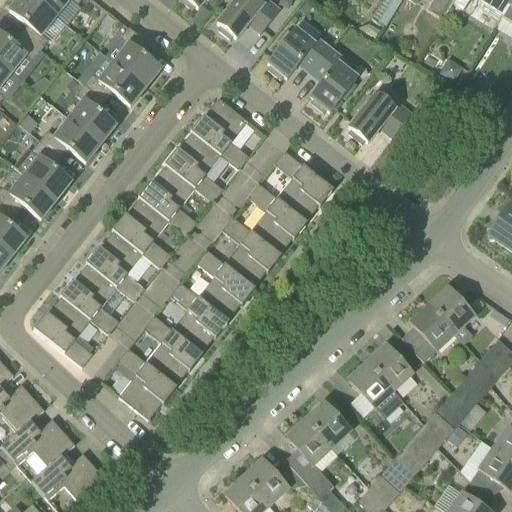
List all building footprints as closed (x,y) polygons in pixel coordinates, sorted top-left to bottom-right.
[(21,38),(41,54),(49,44),(42,38),(56,20),(31,0),(19,0),(9,13),(28,28),(21,38)] [(31,0),(56,20),(70,2),(78,8),(83,0),(31,0)] [(180,0),(179,2),(193,13),(196,9),(199,12),(207,0),(180,0)] [(230,10),(217,27),(220,29),(218,32),(231,43),(234,40),(237,42),(251,24),(262,32),(259,36),(260,38),(280,13),(264,0),(255,0),(256,0),(255,0),(232,0),(227,8),(230,10)] [(384,0),(379,9),(371,21),(373,22),(386,30),(404,0),(384,0)] [(434,0),(426,13),(444,24),(458,0),(434,0)] [(511,6),(511,0),(481,0),(478,6),(504,22),(511,6)] [(289,31),(288,32),(289,33),(277,47),(281,50),(268,67),(271,69),(268,72),(282,83),(284,80),(287,82),(302,64),(313,73),(331,50),(318,40),(315,44),(296,29),(292,34),(289,31)] [(114,65),(146,91),(161,72),(142,57),(150,47),(129,31),(121,42),(128,48),(114,65)] [(41,54),(21,38),(13,47),(0,36),(0,67),(11,76),(26,58),(33,64),(41,54)] [(331,50),(313,73),(325,82),(310,100),(313,103),(311,106),(324,117),(327,114),(330,116),(344,99),(347,102),(358,88),(355,85),(359,81),(340,65),(344,61),(331,50)] [(449,61),(443,74),(456,80),(462,67),(449,61)] [(84,88),(105,104),(112,95),(131,110),(146,91),(114,65),(99,84),(92,78),(84,88)] [(0,105),(4,100),(0,96),(0,90),(11,76),(0,67),(0,105)] [(69,122),(101,147),(116,128),(97,114),(105,104),(84,88),(76,98),(83,104),(69,122)] [(370,98),(369,97),(358,111),(362,114),(349,131),(352,133),(349,137),(362,147),(365,144),(368,146),(383,128),(394,137),(390,141),(392,142),(412,117),(398,106),(395,111),(376,96),(373,101),(369,98),(370,98)] [(248,125),(219,102),(209,115),(210,116),(206,120),(203,119),(190,135),(192,136),(221,160),(239,174),(250,161),(232,146),(248,125)] [(101,147),(69,122),(55,140),(48,134),(39,144),(60,161),(67,151),(86,166),(101,147)] [(206,179),(221,160),(192,136),(182,148),(183,149),(180,153),(177,152),(164,168),(166,169),(195,192),(213,207),(223,193),(206,179)] [(24,178),(56,204),(71,185),(52,170),(60,161),(39,144),(31,155),(39,160),(24,178)] [(277,202),(306,225),(316,214),(315,213),(318,208),(321,210),(334,194),(285,155),(274,168),(292,182),(277,202)] [(138,201),(139,202),(169,225),(187,240),(197,226),(179,212),(195,192),(166,169),(156,181),(157,182),(153,186),(151,185),(138,201)] [(56,204),(24,178),(10,196),(3,190),(0,193),(0,205),(15,217),(23,208),(41,223),(56,204)] [(306,225),(277,202),(259,187),(248,201),(266,215),(250,235),(280,258),(290,246),(289,246),(292,241),(294,243),(308,226),(306,225)] [(153,245),(169,225),(139,202),(130,214),(131,215),(127,219),(125,217),(112,234),(113,235),(143,258),(161,272),(171,259),(153,245)] [(0,251),(11,260),(26,241),(8,226),(15,217),(0,205),(0,251)] [(490,244),(496,243),(511,253),(511,210),(498,231),(488,232),(490,244)] [(233,220),(222,234),(240,248),(224,268),(254,291),(263,279),(262,279),(266,274),(268,276),(281,259),(280,258),(250,235),(233,220)] [(127,278),(143,258),(113,235),(104,247),(105,248),(101,252),(99,250),(86,267),(87,268),(117,291),(135,305),(145,292),(127,278)] [(0,274),(11,260),(0,251),(0,274)] [(224,268),(207,253),(196,267),(214,281),(198,300),(228,324),(237,312),(236,311),(240,307),(242,309),(255,292),(254,291),(224,268)] [(61,301),(91,324),(109,338),(119,325),(101,311),(117,291),(87,268),(78,280),(79,280),(75,285),(73,283),(60,300),(61,301)] [(172,333),(202,357),(211,345),(210,344),(214,340),(216,342),(229,325),(228,324),(198,300),(180,286),(170,300),(188,314),(172,333)] [(455,337),(465,347),(473,339),(464,329),(474,320),(448,292),(429,309),(455,337)] [(75,344),(91,324),(61,301),(52,313),(53,313),(49,318),(47,316),(34,333),(82,371),(93,358),(75,344)] [(429,309),(411,326),(431,348),(419,359),(425,366),(455,337),(429,309)] [(172,333),(154,319),(144,332),(162,347),(146,366),(175,390),(185,378),(184,377),(188,373),(190,374),(203,358),(202,357),(172,333)] [(481,363),(491,372),(508,352),(498,343),(481,363)] [(368,366),(393,393),(411,376),(386,349),(368,366)] [(175,390),(146,366),(128,352),(118,365),(136,379),(119,400),(149,424),(159,411),(158,410),(161,405),(164,407),(177,391),(175,390)] [(511,355),(508,352),(491,372),(501,379),(511,366),(511,355)] [(0,391),(14,379),(0,363),(0,391)] [(481,363),(472,374),(491,390),(501,379),(491,372),(481,363)] [(393,393),(368,366),(349,383),(362,397),(375,411),(384,421),(403,404),(393,394),(393,393)] [(462,385),(481,402),(491,390),(472,374),(462,385)] [(462,385),(453,396),(472,413),(481,402),(462,385)] [(0,422),(3,419),(18,436),(18,437),(31,426),(44,414),(22,388),(14,395),(15,396),(10,401),(0,391),(0,422)] [(472,413),(453,396),(435,416),(455,432),(472,413)] [(306,424),(332,452),(350,435),(324,407),(306,424)] [(435,416),(418,435),(437,453),(455,432),(435,416)] [(34,454),(48,470),(49,471),(62,460),(75,449),(52,423),(45,430),(46,431),(40,436),(31,426),(18,437),(18,436),(1,450),(17,469),(34,454)] [(318,499),(330,511),(340,511),(344,509),(327,491),(331,487),(314,468),(332,452),(306,424),(287,441),(298,453),(286,464),(318,499)] [(511,433),(507,431),(493,452),(511,465),(511,433)] [(406,449),(426,466),(437,453),(418,435),(406,449)] [(406,449),(394,462),(395,463),(413,481),(426,466),(406,449)] [(479,472),(510,494),(511,491),(511,465),(493,452),(479,472)] [(49,471),(48,470),(32,485),(48,504),(65,489),(80,506),(106,483),(83,458),(76,464),(77,466),(71,471),(62,460),(49,471)] [(395,463),(394,462),(380,479),(400,496),(413,481),(395,463)] [(243,481),(269,509),(288,492),(262,464),(243,481)] [(380,479),(365,496),(384,511),(385,511),(400,496),(380,479)] [(266,511),(269,509),(243,481),(225,498),(237,511),(266,511)] [(384,511),(365,496),(358,505),(366,511),(384,511)] [(482,511),(461,497),(451,511),(482,511)] [(309,508),(312,511),(330,511),(318,499),(309,508)]
